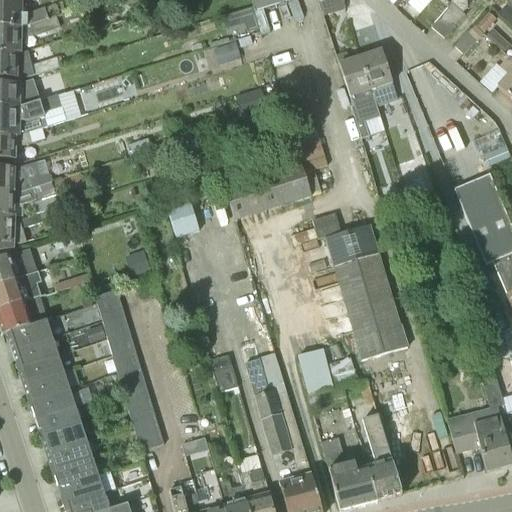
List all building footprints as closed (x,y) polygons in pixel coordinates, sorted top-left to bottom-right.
[(292,4),(290,0),(251,0),(256,14),(292,4)] [(455,0),(450,6),(464,18),(465,16),(463,14),(467,9),(467,2),(464,0),(455,0)] [(22,4),(0,2),(0,29),(23,30),(30,27),(55,18),(59,17),(55,6),(28,15),(28,16),(21,16),(22,4)] [(464,18),(450,6),(431,29),(444,40),(463,20),(464,18)] [(484,34),(496,21),(488,14),(476,27),(484,34)] [(55,18),(30,27),(35,38),(59,30),(55,18)] [(259,31),(257,23),(245,27),(248,34),(259,31)] [(476,43),(482,35),(474,28),(468,35),(476,43)] [(23,30),(0,29),(0,57),(16,58),(20,56),(20,41),(22,41),(23,30)] [(503,54),(510,46),(492,31),(485,38),(503,54)] [(462,57),(476,43),(468,35),(454,49),(462,57)] [(217,67),(240,59),(235,44),(212,52),(217,67)] [(381,53),(360,60),(375,108),(397,101),(381,53)] [(16,58),(0,57),(0,80),(15,81),(59,69),(56,59),(32,67),(28,54),(20,56),(16,58)] [(375,108),(360,60),(339,67),(355,115),(375,108)] [(511,72),(497,88),(511,101),(511,72)] [(0,109),(18,110),(38,103),(37,100),(30,83),(19,87),(0,86),(0,109)] [(53,87),(56,97),(65,95),(62,84),(53,87)] [(245,95),(250,116),(268,111),(262,90),(245,95)] [(276,91),(267,93),(272,110),(281,107),(276,91)] [(18,110),(0,109),(0,137),(18,137),(21,137),(40,131),(46,129),(43,115),(61,110),(57,97),(38,103),(18,110)] [(21,137),(18,137),(0,137),(0,162),(14,162),(14,148),(21,148),(43,141),(40,131),(21,137)] [(132,157),(150,151),(147,140),(128,146),(132,157)] [(301,150),(309,175),(330,168),(323,143),(301,150)] [(174,145),(134,157),(138,168),(177,155),(174,145)] [(505,148),(483,158),(488,168),(510,159),(505,148)] [(0,170),(0,193),(16,194),(50,184),(48,177),(38,180),(34,165),(14,172),(0,170)] [(233,222),(234,224),(311,200),(301,166),(235,187),(224,190),(224,193),(233,222)] [(0,193),(0,220),(15,221),(15,216),(14,216),(14,204),(22,205),(31,202),(56,196),(69,193),(72,200),(87,195),(79,174),(50,184),(16,194),(0,193)] [(221,181),(224,190),(235,187),(232,177),(221,181)] [(493,264),(511,307),(511,232),(489,177),(453,192),(485,268),(493,264)] [(145,195),(133,199),(135,206),(147,203),(145,195)] [(175,237),(176,240),(199,233),(190,204),(167,211),(175,237)] [(0,220),(0,255),(14,251),(14,243),(18,245),(26,242),(22,229),(56,217),(55,215),(58,214),(57,210),(19,221),(15,221),(0,220)] [(356,340),(354,341),(361,364),(407,350),(400,327),(399,327),(369,228),(326,241),(356,340)] [(146,251),(127,257),(134,279),(153,273),(146,251)] [(0,261),(0,287),(31,277),(27,264),(33,262),(30,252),(0,261)] [(37,275),(31,277),(0,287),(0,312),(24,305),(19,292),(30,289),(41,285),(40,282),(52,279),(49,271),(37,275)] [(481,289),(469,294),(475,308),(487,304),(481,289)] [(97,310),(120,303),(117,293),(94,300),(97,310)] [(24,305),(0,312),(0,333),(2,338),(6,337),(40,325),(39,321),(36,311),(48,307),(45,297),(34,301),(24,305)] [(100,322),(123,314),(120,303),(97,310),(100,322)] [(103,333),(127,326),(123,314),(100,322),(103,333)] [(47,323),(40,325),(6,337),(9,344),(12,355),(53,341),(47,323)] [(107,344),(130,337),(127,326),(103,333),(107,344)] [(105,340),(101,327),(85,332),(89,345),(105,340)] [(110,355),(133,348),(130,337),(107,344),(110,355)] [(53,341),(12,355),(18,371),(58,358),(53,341)] [(259,360),(254,342),(239,346),(250,381),(286,511),(321,511),(286,395),(274,356),(259,360)] [(114,366),(137,359),(133,348),(110,355),(114,366)] [(307,396),(332,390),(323,351),(298,357),(307,396)] [(219,393),(237,388),(228,357),(210,362),(219,393)] [(58,358),(18,371),(23,388),(64,375),(58,358)] [(117,377),(140,370),(137,359),(114,366),(117,377)] [(357,384),(350,360),(327,367),(332,390),(357,384)] [(112,361),(103,363),(107,375),(115,373),(112,361)] [(120,388),(144,381),(140,370),(117,377),(120,388)] [(64,375),(23,388),(29,405),(69,392),(68,389),(79,386),(75,372),(64,375)] [(504,408),(502,400),(494,377),(480,381),(491,412),(504,408)] [(124,399),(147,392),(144,381),(120,388),(124,399)] [(69,392),(29,405),(35,422),(75,409),(92,404),(88,390),(70,394),(69,392)] [(127,410),(150,403),(147,392),(124,399),(127,410)] [(130,421),(154,414),(150,403),(127,410),(130,421)] [(75,409),(35,422),(41,440),(81,427),(75,409)] [(134,432),(157,425),(154,414),(130,421),(134,432)] [(368,469),(378,503),(402,497),(377,416),(362,420),(376,467),(368,469)] [(503,437),(498,418),(463,427),(460,417),(446,420),(456,456),(479,450),(486,474),(511,467),(511,466),(504,437),(503,437)] [(137,444),(160,437),(157,425),(134,432),(137,444)] [(81,427),(41,440),(46,457),(87,444),(81,427)] [(160,437),(137,444),(141,455),(164,448),(160,437)] [(200,454),(208,452),(204,440),(196,442),(200,454)] [(344,511),(378,503),(368,469),(357,473),(354,465),(351,465),(349,458),(344,459),(339,441),(322,446),(338,511),(344,511)] [(87,444),(46,457),(52,474),(92,461),(87,444)] [(92,461),(52,474),(58,491),(98,478),(92,461)] [(225,511),(218,487),(214,472),(200,475),(204,490),(206,490),(209,501),(197,504),(199,511),(225,511)] [(239,478),(246,504),(248,511),(272,511),(269,497),(262,472),(239,478)] [(98,478),(58,491),(63,508),(103,495),(98,478)] [(248,511),(246,504),(235,507),(229,484),(218,487),(225,511),(248,511)] [(186,511),(181,490),(170,493),(174,511),(186,511)] [(103,495),(63,508),(64,511),(109,511),(103,495)]
